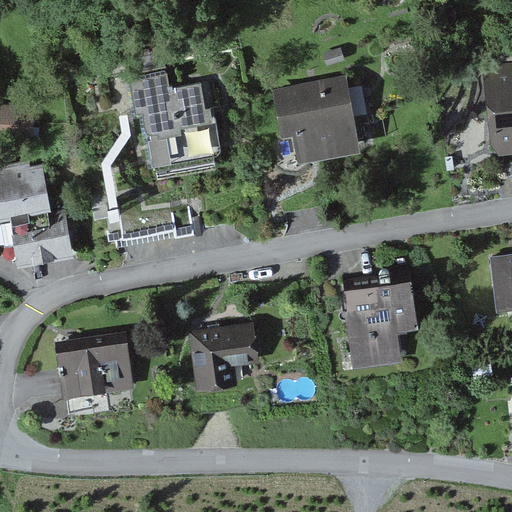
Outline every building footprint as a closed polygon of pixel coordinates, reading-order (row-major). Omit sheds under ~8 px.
[(206,108),(202,83),(170,88),(167,66),(125,73),(132,116),(144,114),(152,166),(219,156),(211,107),(206,108)] [(511,73),(483,77),(492,148),(511,145),(511,73)] [(356,151),(342,77),(275,90),(283,131),(293,129),(300,162),(356,151)] [(43,164),(0,170),(0,220),(10,219),(16,263),(72,255),(64,209),(51,211),(43,164)] [(105,200),(110,240),(175,232),(171,192),(105,200)] [(511,313),(511,253),(488,257),(497,316),(511,313)] [(412,277),(343,287),(354,367),(404,360),(400,331),(419,328),(412,277)] [(255,318),(187,328),(196,388),(236,382),(233,364),(261,359),(255,318)] [(127,339),(57,349),(64,397),(134,388),(127,339)]
